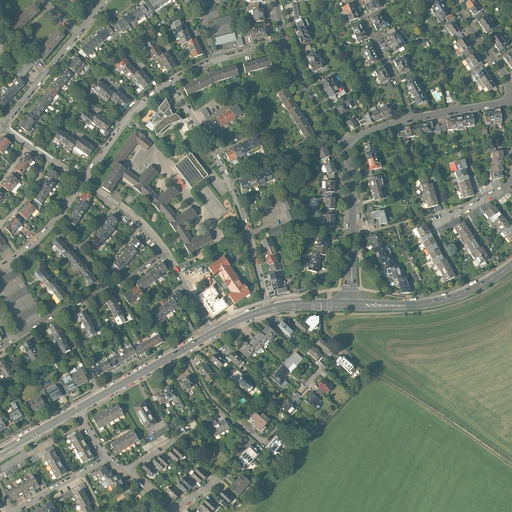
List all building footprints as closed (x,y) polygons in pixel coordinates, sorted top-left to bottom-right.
[(227,2),(226,0),(209,0),(197,3),(198,9),(216,4),(227,2)] [(377,0),(374,0),(366,4),(369,11),(381,6),(377,0)] [(469,0),(466,3),(470,8),(477,3),(474,0),(469,0)] [(433,7),(439,16),(447,10),(441,1),(436,5),(433,7)] [(352,3),(342,7),(346,15),(347,14),(356,10),(352,3)] [(477,3),(470,8),(474,14),(480,10),(481,9),(477,3)] [(40,11),(33,4),(21,15),(28,22),(40,11)] [(79,16),(85,13),(82,4),(76,7),(79,16)] [(200,15),(218,11),(216,4),(198,9),(200,15)] [(146,5),(142,7),(146,14),(150,11),(146,5)] [(142,7),(138,10),(143,16),(146,14),(142,7)] [(257,9),(253,9),(254,21),(265,20),(264,8),(260,8),(257,9)] [(139,19),(143,16),(138,10),(134,12),(139,19)] [(359,17),(356,10),(347,14),(350,21),(359,17)] [(451,14),(450,15),(447,10),(439,16),(442,20),(445,18),(448,22),(454,19),(451,14)] [(480,10),(474,14),(478,21),(485,16),(480,10)] [(134,12),(131,15),(135,21),(139,19),(134,12)] [(371,18),(374,24),(383,20),(380,14),(371,18)] [(21,15),(9,27),(16,34),(28,22),(21,15)] [(131,24),(135,21),(131,15),(127,17),(131,24)] [(232,15),(208,22),(210,29),(233,22),(232,15)] [(482,27),(491,21),(487,15),(485,16),(478,21),(482,27)] [(127,17),(123,20),(128,26),(131,24),(127,17)] [(185,24),(183,18),(173,22),(175,28),(185,24)] [(124,30),(124,29),(128,26),(123,20),(119,22),(120,23),(117,25),(121,32),(124,30)] [(374,24),(377,31),(386,27),(383,20),(374,24)] [(495,27),(491,21),(482,27),(486,33),(492,29),(495,27)] [(352,26),(355,34),(364,30),(361,22),(352,26)] [(446,27),(449,31),(456,26),(453,22),(446,27)] [(115,23),(108,29),(113,35),(116,39),(123,34),(121,32),(117,25),(115,23)] [(294,28),(298,37),(308,32),(304,23),(294,28)] [(189,32),(185,24),(175,28),(179,36),(189,32)] [(449,31),(453,36),(455,34),(460,31),(456,26),(449,31)] [(268,36),(266,27),(243,32),(244,36),(252,35),(253,40),(268,36)] [(109,38),(113,35),(108,29),(104,32),(109,38)] [(57,30),(46,43),(54,49),(65,36),(57,30)] [(364,30),(355,34),(358,41),(367,37),(364,30)] [(460,41),(464,38),(460,31),(455,34),(460,41)] [(104,32),(101,35),(106,41),(109,38),(104,32)] [(192,40),(189,32),(179,36),(182,43),(186,42),(192,40)] [(298,37),(303,46),(312,41),(308,32),(298,37)] [(396,32),(389,35),(392,43),(400,40),(396,32)] [(213,39),(215,45),(236,40),(235,38),(234,34),(213,39)] [(492,39),(496,44),(503,39),(499,34),(492,39)] [(101,35),(97,38),(102,44),(106,41),(101,35)] [(241,37),(235,38),(236,40),(237,47),(244,45),(241,37)] [(97,38),(93,40),(98,47),(102,44),(97,38)] [(186,42),(188,47),(198,43),(196,38),(192,40),(186,42)] [(457,42),(460,47),(467,42),(464,38),(460,41),(457,42)] [(144,44),(147,49),(156,44),(153,39),(144,44)] [(496,44),(500,50),(503,47),(507,45),(503,39),(496,44)] [(95,49),(98,47),(93,40),(90,43),(95,49)] [(400,40),(392,43),(396,51),(403,48),(400,40)] [(372,42),(362,47),(366,56),(376,52),(372,42)] [(460,47),(463,51),(465,50),(470,46),(467,42),(460,47)] [(43,62),(54,49),(46,43),(35,56),(40,60),(43,62)] [(90,43),(83,48),(88,55),(95,49),(90,43)] [(188,47),(190,52),(200,48),(198,43),(188,47)] [(159,49),(156,44),(147,49),(150,54),(159,49)] [(475,54),(470,46),(465,50),(470,57),(475,54)] [(190,52),(193,58),(202,54),(200,48),(190,52)] [(162,54),(159,49),(150,54),(154,60),(158,57),(162,54)] [(170,56),(167,51),(162,54),(158,57),(161,62),(170,56)] [(306,55),(310,62),(319,58),(315,51),(306,55)] [(380,60),(376,52),(366,56),(370,65),(380,60)] [(470,57),(469,58),(471,62),(478,58),(475,54),(470,57)] [(256,59),(243,63),(246,73),(273,65),(270,55),(256,59)] [(36,64),(40,60),(35,56),(31,60),(36,64)] [(79,56),(75,61),(81,67),(85,61),(79,56)] [(173,61),(170,56),(161,62),(164,66),(173,61)] [(404,57),(394,62),(397,68),(407,63),(404,57)] [(323,67),(319,58),(310,62),(309,63),(309,65),(313,72),(323,67)] [(478,58),(471,62),(474,66),(481,61),(478,58)] [(118,66),(121,70),(130,63),(126,59),(118,66)] [(17,73),(24,78),(33,66),(27,61),(17,73)] [(81,67),(75,61),(71,66),(77,71),(81,67)] [(89,64),(85,61),(81,67),(77,71),(80,74),(89,64)] [(176,65),(173,61),(164,66),(167,71),(176,65)] [(125,75),(133,68),(130,63),(121,70),(125,75)] [(407,63),(397,68),(400,74),(410,69),(407,63)] [(209,73),(210,75),(213,83),(239,75),(236,65),(223,69),(209,73)] [(375,71),(378,77),(387,72),(384,66),(375,71)] [(69,68),(65,73),(72,79),(76,74),(69,68)] [(137,72),(133,68),(125,75),(129,79),(133,75),(137,72)] [(137,80),(145,73),(141,69),(137,72),(133,75),(137,80)] [(484,69),(477,74),(480,79),(488,73),(484,69)] [(390,78),(387,72),(378,77),(381,83),(390,78)] [(65,73),(61,78),(68,84),(72,79),(65,73)] [(148,78),(145,73),(137,80),(140,84),(148,78)] [(488,73),(480,79),(483,83),(491,78),(488,73)] [(197,81),(184,87),(189,96),(214,84),(213,83),(210,75),(197,81)] [(330,77),(321,83),(325,91),(334,85),(330,77)] [(24,83),(18,78),(14,83),(19,88),(24,83)] [(61,78),(57,83),(64,88),(68,84),(61,78)] [(148,78),(140,84),(144,88),(152,82),(148,78)] [(483,83),(486,87),(493,82),(491,78),(483,83)] [(414,80),(406,84),(410,91),(418,87),(414,80)] [(101,94),(108,86),(104,82),(103,83),(101,81),(94,89),(100,95),(101,94)] [(493,82),(486,87),(489,91),(496,86),(493,82)] [(19,88),(14,83),(9,88),(15,94),(19,88)] [(57,83),(53,87),(61,93),(64,88),(57,83)] [(334,85),(325,91),(330,98),(339,92),(334,85)] [(108,86),(101,94),(106,98),(113,90),(108,86)] [(53,87),(50,92),(57,98),(61,93),(53,87)] [(418,87),(410,91),(414,98),(422,94),(418,87)] [(15,94),(9,88),(4,94),(10,99),(15,94)] [(285,89),(277,95),(283,103),(290,98),(290,97),(285,89)] [(117,94),(113,90),(106,98),(110,102),(113,98),(117,94)] [(120,90),(117,94),(113,98),(117,102),(125,94),(120,90)] [(50,92),(46,97),(53,103),(57,98),(50,92)] [(10,99),(4,94),(0,97),(0,99),(5,104),(10,99)] [(129,98),(125,94),(117,102),(122,106),(129,98)] [(422,94),(414,98),(417,105),(425,101),(422,94)] [(46,97),(42,101),(49,107),(53,103),(46,97)] [(133,102),(129,98),(122,106),(126,110),(133,102)] [(290,98),(283,103),(288,112),(296,107),(296,106),(290,98)] [(160,111),(150,123),(155,126),(154,127),(156,135),(168,125),(181,120),(175,114),(173,115),(169,107),(170,107),(166,99),(158,109),(160,111)] [(42,101),(38,106),(45,112),(49,107),(42,101)] [(344,102),(336,107),(341,115),(349,110),(347,107),(350,105),(348,101),(345,103),(344,102)] [(229,110),(235,118),(242,113),(236,105),(229,110)] [(38,106),(34,111),(41,117),(45,112),(38,106)] [(296,107),(288,112),(294,121),(302,116),(301,114),(296,107)] [(389,107),(380,110),(384,118),(392,115),(391,113),(389,108),(389,107)] [(206,108),(200,111),(205,119),(211,116),(206,108)] [(500,109),(492,110),(493,122),(501,121),(500,109)] [(222,114),(228,123),(235,118),(229,110),(222,114)] [(380,110),(372,113),(375,122),(384,118),(380,110)] [(492,110),(484,111),(485,124),(493,122),(492,110)] [(34,111),(30,116),(37,122),(41,117),(34,111)] [(87,123),(93,114),(88,111),(82,119),(87,123)] [(101,113),(98,117),(95,122),(99,125),(105,117),(101,113)] [(364,119),(358,121),(360,125),(366,123),(367,125),(375,122),(372,113),(363,116),(364,119)] [(98,117),(93,114),(87,123),(92,126),(95,122),(98,117)] [(222,114),(216,119),(222,127),(228,123),(222,114)] [(473,115),(464,116),(466,127),(475,125),(473,115)] [(30,116),(27,121),(34,126),(37,122),(30,116)] [(302,116),(294,121),(300,130),(308,125),(307,123),(302,116)] [(464,116),(455,117),(457,128),(466,127),(464,116)] [(110,120),(105,117),(99,125),(104,128),(110,120)] [(360,125),(358,121),(355,117),(346,122),(351,131),(360,125)] [(455,117),(446,119),(447,125),(448,129),(457,128),(455,117)] [(215,132),(222,127),(216,119),(209,124),(215,132)] [(115,123),(110,120),(104,128),(109,132),(111,128),(115,123)] [(30,131),(34,126),(27,121),(23,125),(30,131)] [(430,123),(422,125),(423,135),(432,133),(431,132),(430,126),(430,123)] [(308,125),(300,130),(306,139),(314,133),(313,132),(308,125)] [(422,125),(413,126),(415,136),(423,135),(422,125)] [(413,126),(405,128),(406,130),(404,131),(405,136),(407,136),(407,138),(415,136),(413,126)] [(66,144),(71,135),(66,132),(63,130),(57,138),(66,144)] [(133,147),(136,143),(146,150),(151,142),(144,138),(146,136),(138,131),(137,132),(135,130),(113,160),(117,163),(121,165),(133,147)] [(76,138),(71,135),(66,144),(70,147),(76,138)] [(4,137),(0,141),(0,143),(7,149),(11,144),(4,137)] [(83,137),(81,141),(77,146),(83,149),(88,140),(83,137)] [(256,137),(247,141),(252,150),(253,153),(262,149),(256,137)] [(81,141),(76,138),(70,147),(75,150),(77,146),(81,141)] [(93,144),(88,140),(83,149),(87,153),(93,144)] [(239,145),(244,154),(252,150),(247,141),(239,145)] [(374,141),(365,144),(368,152),(377,149),(374,141)] [(302,146),(307,154),(313,150),(309,142),(302,146)] [(98,146),(93,144),(87,153),(92,155),(98,146)] [(232,149),(237,158),(244,154),(239,145),(232,149)] [(334,155),(329,145),(320,148),(325,159),(334,155)] [(232,149),(225,153),(229,161),(237,158),(232,149)] [(380,159),(377,149),(368,152),(370,162),(380,159)] [(505,150),(495,152),(496,160),(505,158),(506,158),(505,150)] [(191,153),(174,166),(191,189),(208,176),(191,153)] [(29,154),(23,162),(30,167),(36,159),(29,154)] [(506,164),(505,158),(496,160),(495,160),(496,166),(505,164),(506,164)] [(383,168),(380,159),(370,162),(373,171),(383,168)] [(467,160),(457,163),(460,171),(468,169),(469,168),(467,160)] [(340,170),(335,161),(327,165),(332,174),(337,171),(340,170)] [(30,167),(23,162),(17,170),(24,175),(30,167)] [(117,163),(101,188),(110,194),(121,177),(127,181),(133,186),(132,187),(140,194),(141,193),(153,203),(152,204),(159,212),(160,211),(170,222),(169,223),(175,232),(176,231),(186,244),(184,245),(190,254),(213,241),(207,233),(193,239),(183,226),(198,217),(191,207),(177,216),(167,205),(179,193),(171,186),(159,196),(147,186),(158,172),(149,166),(138,179),(132,175),(125,170),(126,169),(121,165),(117,163)] [(506,170),(505,164),(496,166),(494,166),(495,172),(505,171),(506,170)] [(458,172),(460,178),(470,175),(468,169),(460,171),(458,172)] [(48,176),(50,178),(56,182),(61,175),(53,170),(48,176)] [(263,173),(267,182),(275,179),(271,170),(263,173)] [(506,178),(505,171),(495,172),(494,173),(496,180),(498,180),(503,179),(506,178)] [(267,182),(263,173),(255,177),(259,184),(259,185),(267,182)] [(13,174),(8,180),(17,187),(22,182),(13,174)] [(248,178),(252,187),(259,184),(255,177),(255,175),(248,178)] [(472,182),(470,175),(460,178),(462,185),(472,182)] [(382,176),(371,179),(374,190),(383,188),(385,187),(382,176)] [(45,185),(53,190),(58,184),(56,182),(50,178),(45,185)] [(248,178),(240,181),(243,190),(252,187),(248,178)] [(503,183),(503,179),(498,180),(482,188),(485,193),(503,183)] [(17,187),(8,180),(3,186),(12,193),(17,187)] [(331,181),(329,181),(329,192),(335,192),(338,192),(338,181),(331,181)] [(462,185),(464,191),(474,188),(472,182),(462,185)] [(430,184),(424,185),(426,194),(436,191),(434,184),(430,185),(430,184)] [(45,185),(40,192),(48,197),(53,190),(45,185)] [(383,188),(374,190),(377,201),(386,199),(383,188)] [(476,195),(474,188),(464,191),(466,198),(476,195)] [(511,190),(501,199),(505,204),(511,198),(511,190)] [(438,198),(436,191),(426,194),(428,201),(438,198)] [(48,197),(40,192),(35,198),(43,204),(48,197)] [(84,192),(79,200),(81,201),(87,205),(92,198),(84,192)] [(297,208),(290,193),(284,196),(291,210),(294,209),(297,208)] [(335,198),(329,198),(329,209),(336,209),(338,209),(338,197),(335,198)] [(440,205),(438,198),(428,201),(430,208),(440,205)] [(81,201),(76,208),(84,213),(89,206),(87,205),(81,201)] [(495,206),(492,201),(471,214),(474,220),(489,211),(495,206)] [(26,207),(34,215),(39,210),(30,202),(26,207)] [(268,202),(255,207),(258,213),(271,208),(268,202)] [(489,211),(493,216),(500,210),(496,205),(495,206),(489,211)] [(34,215),(26,207),(21,212),(29,220),(34,215)] [(84,213),(76,208),(71,215),(79,220),(84,213)] [(300,222),(294,209),(291,210),(288,211),(295,225),(300,222)] [(387,210),(375,213),(375,215),(376,218),(379,217),(381,224),(385,223),(389,222),(387,210)] [(504,215),(500,210),(493,216),(497,221),(504,215)] [(338,214),(336,214),(329,214),(329,226),(335,226),(338,226),(338,214)] [(71,215),(67,221),(75,227),(79,220),(71,215)] [(497,221),(501,226),(509,220),(504,215),(497,221)] [(106,224),(112,229),(117,223),(110,216),(105,223),(106,224)] [(11,222),(19,230),(24,225),(16,217),(11,222)] [(458,218),(436,230),(439,235),(454,227),(461,223),(458,218)] [(454,227),(457,232),(469,225),(465,220),(461,223),(454,227)] [(511,225),(511,224),(509,220),(501,226),(505,231),(506,230),(511,225)] [(13,235),(19,230),(11,222),(6,227),(13,235)] [(101,230),(108,237),(113,231),(112,229),(106,224),(101,230)] [(429,228),(427,224),(416,229),(419,235),(430,230),(429,228)] [(472,231),(469,225),(457,232),(461,238),(472,231)] [(266,232),(269,238),(270,238),(284,232),(281,226),(266,232)] [(108,237),(101,230),(95,237),(102,243),(108,237)] [(431,233),(430,230),(419,235),(422,241),(433,236),(431,233)] [(461,238),(464,243),(475,236),(472,231),(461,238)] [(373,242),(375,247),(383,245),(383,243),(380,233),(368,236),(369,241),(373,240),(373,242)] [(434,239),(433,236),(422,241),(425,247),(436,242),(434,239)] [(479,241),(475,236),(464,243),(467,248),(479,241)] [(87,245),(94,252),(102,243),(95,237),(87,245)] [(323,237),(321,245),(330,247),(332,239),(323,237)] [(65,245),(58,238),(52,244),(58,251),(65,245)] [(261,241),(264,249),(273,245),(270,238),(269,238),(261,241)] [(128,245),(129,246),(135,252),(141,245),(134,239),(128,245)] [(482,247),(479,241),(467,248),(471,254),(472,253),(482,247)] [(437,245),(436,242),(425,247),(428,253),(439,248),(437,245)] [(71,253),(65,245),(58,251),(65,258),(66,257),(71,253)] [(273,245),(264,249),(267,257),(274,254),(277,253),(273,245)] [(321,245),(319,253),(325,255),(328,255),(330,247),(321,245)] [(374,253),(378,252),(378,253),(380,258),(388,256),(387,255),(384,245),(383,245),(375,247),(372,248),(374,253)] [(129,246),(124,252),(131,259),(136,253),(135,252),(129,246)] [(472,253),(476,258),(486,252),(482,247),(472,253)] [(440,250),(439,248),(428,253),(431,259),(442,253),(440,250)] [(78,259),(72,252),(71,253),(66,257),(72,264),(78,259)] [(124,252),(118,258),(125,265),(131,259),(124,252)] [(319,253),(316,252),(314,261),(323,263),(325,255),(319,253)] [(489,258),(486,252),(476,258),(480,264),(489,258)] [(443,256),(442,253),(431,259),(434,264),(436,263),(444,259),(443,256)] [(269,265),(278,262),(274,254),(267,257),(265,258),(269,265)] [(385,265),(387,269),(395,267),(394,266),(391,255),(388,256),(380,258),(381,265),(385,264),(385,265)] [(224,257),(208,268),(214,276),(218,273),(224,282),(222,284),(225,288),(228,286),(233,292),(228,295),(234,304),(250,293),(244,285),(242,286),(236,277),(235,277),(228,267),(229,266),(224,257)] [(125,265),(118,258),(112,265),(119,271),(125,265)] [(436,263),(439,270),(451,264),(449,261),(448,258),(444,259),(436,263)] [(84,266),(78,259),(72,264),(78,271),(79,270),(84,267),(84,266)] [(321,272),(323,263),(314,261),(312,269),(321,272)] [(278,262),(269,265),(272,273),(278,271),(278,270),(281,269),(278,262)] [(156,267),(157,269),(162,276),(168,271),(163,263),(156,267)] [(439,270),(442,276),(454,270),(452,267),(451,264),(439,270)] [(85,266),(84,266),(84,267),(79,270),(84,278),(91,273),(85,266)] [(399,266),(395,267),(387,269),(388,276),(393,274),(393,276),(394,279),(398,279),(402,277),(402,276),(399,266)] [(48,276),(41,268),(35,274),(41,281),(48,276)] [(0,286),(22,275),(19,269),(0,278),(0,286)] [(157,269),(150,274),(155,282),(162,277),(162,276),(157,269)] [(442,276),(446,282),(457,276),(455,273),(454,270),(442,276)] [(271,282),(281,280),(278,271),(272,273),(269,274),(271,282)] [(97,281),(91,273),(84,278),(90,286),(97,281)] [(150,274),(143,279),(148,287),(155,282),(150,274)] [(22,275),(0,286),(0,292),(1,294),(26,281),(22,275)] [(54,283),(48,276),(41,281),(47,288),(49,287),(54,283)] [(402,277),(398,279),(394,279),(395,285),(399,284),(400,286),(401,291),(407,289),(410,289),(409,287),(407,276),(402,277)] [(141,291),(148,287),(143,279),(135,283),(137,287),(141,291)] [(281,280),(271,282),(273,291),(283,289),(281,280)] [(61,290),(55,282),(54,283),(49,287),(54,295),(61,290)] [(6,307),(32,293),(29,287),(3,301),(6,307)] [(137,287),(130,291),(136,300),(143,295),(141,291),(137,287)] [(217,295),(213,289),(209,291),(208,290),(200,296),(203,300),(201,301),(205,306),(206,305),(209,309),(208,310),(211,316),(214,314),(215,315),(226,308),(225,306),(226,305),(222,299),(219,302),(215,296),(217,295)] [(66,297),(63,293),(61,290),(54,295),(60,302),(66,297)] [(130,291),(123,296),(129,305),(136,300),(130,291)] [(179,292),(172,297),(173,299),(178,306),(185,301),(179,292)] [(32,293),(6,307),(9,313),(35,299),(32,293)] [(113,298),(106,302),(111,310),(118,306),(113,298)] [(166,304),(172,312),(179,307),(178,306),(173,299),(166,304)] [(172,312),(166,304),(159,309),(165,316),(172,312)] [(15,326),(42,312),(38,306),(12,320),(15,326)] [(118,306),(111,310),(115,319),(122,315),(123,315),(118,306)] [(165,316),(159,309),(152,314),(158,321),(165,316)] [(85,310),(77,314),(86,331),(93,328),(94,327),(85,310)] [(42,312),(15,326),(19,332),(45,318),(42,312)] [(132,314),(126,317),(129,323),(135,320),(132,314)] [(122,315),(115,319),(111,321),(115,328),(126,322),(122,315)] [(310,317),(303,321),(310,327),(307,330),(310,332),(312,330),(313,330),(320,322),(321,321),(318,318),(318,317),(315,317),(315,316),(314,316),(313,316),(313,317),(310,317)] [(310,327),(303,321),(300,319),(294,325),(304,333),(307,330),(310,327)] [(191,331),(195,329),(190,320),(186,323),(191,331)] [(290,336),(294,331),(282,321),(277,326),(290,336)] [(62,333),(57,324),(50,328),(54,337),(62,333)] [(268,326),(262,333),(269,339),(270,341),(277,334),(268,326)] [(86,331),(85,332),(88,337),(96,333),(93,328),(86,331)] [(260,331),(249,344),(256,350),(257,352),(269,339),(262,333),(260,331)] [(66,341),(62,333),(54,337),(59,345),(64,342),(66,341)] [(157,335),(149,340),(153,347),(161,343),(157,335)] [(334,351),(320,339),(316,344),(324,350),(322,352),(326,355),(327,353),(330,356),(334,351)] [(35,349),(30,340),(22,345),(27,353),(35,349)] [(149,340),(141,345),(145,352),(153,347),(149,340)] [(69,351),(64,342),(59,345),(57,346),(61,355),(69,351)] [(247,342),(240,350),(249,358),(256,350),(249,344),(247,342)] [(141,345),(133,349),(136,354),(135,354),(137,357),(145,352),(141,345)] [(132,347),(123,352),(127,359),(135,354),(136,354),(133,349),(132,347)] [(312,347),(307,352),(317,361),(319,362),(319,361),(323,357),(318,352),(319,351),(315,348),(314,349),(312,347)] [(39,357),(35,349),(27,353),(32,362),(39,357)] [(123,352),(115,357),(119,364),(127,359),(123,352)] [(234,352),(228,358),(231,361),(237,366),(242,361),(242,360),(234,352)] [(288,359),(282,365),(290,372),(291,373),(303,359),(295,353),(291,357),(290,356),(288,359)] [(216,354),(211,361),(221,370),(224,366),(222,365),(225,362),(216,354)] [(340,356),(334,363),(338,366),(340,364),(349,372),(351,373),(355,368),(353,367),(354,366),(343,356),(342,358),(340,356)] [(119,364),(115,357),(107,361),(111,368),(119,364)] [(280,363),(282,365),(288,359),(287,358),(286,357),(280,363)] [(8,366),(3,358),(0,359),(0,370),(0,371),(8,366)] [(107,361),(99,366),(103,373),(111,368),(107,361)] [(317,361),(315,363),(323,371),(326,367),(319,361),(319,362),(317,361)] [(80,368),(84,375),(87,374),(81,363),(78,365),(80,368)] [(206,364),(198,370),(207,382),(215,376),(206,364)] [(282,365),(271,378),(283,389),(288,383),(285,381),(287,379),(285,377),(287,374),(290,372),(282,365)] [(13,374),(8,366),(0,371),(5,379),(13,374)] [(99,366),(91,371),(95,378),(103,373),(99,366)] [(77,372),(70,376),(77,387),(87,381),(84,375),(80,368),(76,370),(77,372)] [(242,375),(240,377),(247,383),(249,381),(242,375)] [(66,393),(77,387),(70,376),(60,381),(66,393)] [(188,376),(178,382),(182,390),(193,384),(190,380),(188,376)] [(247,383),(240,377),(235,382),(248,393),(253,388),(247,383)] [(318,387),(320,388),(325,392),(326,392),(328,393),(333,387),(323,379),(318,385),(319,386),(318,387)] [(61,397),(55,387),(47,391),(51,398),(53,401),(61,397)] [(170,387),(163,391),(167,399),(174,395),(170,387)] [(320,388),(314,395),(317,397),(318,396),(320,397),(325,392),(320,388)] [(163,391),(156,395),(157,396),(158,399),(161,403),(167,399),(163,391)] [(297,393),(291,400),(293,402),(300,395),(298,394),(297,393)] [(312,393),(305,401),(314,408),(321,400),(317,397),(314,395),(312,393)] [(175,396),(174,395),(167,399),(169,401),(172,400),(178,410),(184,407),(177,395),(175,396)] [(33,401),(38,410),(48,405),(43,396),(33,401)] [(289,402),(287,400),(285,403),(282,406),(284,409),(283,410),(291,417),(298,410),(293,406),(295,404),(290,400),(289,402)] [(156,424),(144,403),(134,408),(141,420),(146,430),(156,424)] [(124,415),(118,405),(113,408),(119,418),(124,415)] [(20,419),(26,416),(21,408),(20,406),(11,412),(17,422),(21,420),(20,419)] [(119,418),(113,408),(108,411),(113,421),(119,418)] [(113,421),(108,411),(103,414),(108,424),(113,421)] [(255,413),(250,419),(253,421),(251,422),(253,424),(252,425),(253,426),(260,432),(261,431),(262,432),(266,428),(264,427),(270,421),(262,414),(260,417),(255,413)] [(108,424),(103,414),(98,416),(103,426),(108,424)] [(98,416),(93,419),(98,429),(103,426),(98,416)] [(0,422),(0,430),(0,431),(9,426),(6,421),(4,418),(0,420),(1,422),(0,422)] [(215,421),(208,425),(215,437),(229,429),(224,420),(216,424),(215,421)] [(167,426),(151,435),(154,440),(165,434),(170,431),(167,426)] [(308,426),(304,429),(312,436),(315,433),(308,426)] [(176,428),(170,431),(173,436),(176,435),(178,439),(182,437),(182,435),(186,433),(183,428),(178,431),(176,428)] [(133,431),(128,433),(135,444),(139,441),(133,431)] [(69,439),(71,444),(82,438),(79,433),(76,435),(69,439)] [(128,433),(124,436),(130,447),(135,444),(128,433)] [(168,439),(165,434),(154,440),(142,447),(145,452),(168,439)] [(124,436),(119,439),(125,449),(130,447),(124,436)] [(276,436),(266,447),(275,455),(277,452),(276,452),(282,446),(283,447),(285,444),(276,436)] [(85,443),(82,438),(71,444),(74,449),(85,443)] [(119,439),(115,441),(121,452),(125,449),(119,439)] [(115,441),(110,444),(111,445),(113,449),(116,455),(121,452),(115,441)] [(88,448),(85,443),(74,449),(77,454),(88,448)] [(52,446),(30,458),(32,463),(43,457),(54,450),(52,446)] [(251,446),(245,452),(254,460),(260,454),(256,451),(257,450),(255,448),(254,449),(251,446)] [(77,454),(80,459),(91,453),(88,448),(77,454)] [(176,448),(173,452),(180,458),(181,459),(184,455),(176,448)] [(43,457),(46,461),(57,455),(54,450),(43,457)] [(172,450),(168,454),(176,462),(180,458),(173,452),(172,450)] [(248,466),(254,460),(245,452),(239,458),(243,461),(242,462),(244,464),(245,463),(248,466)] [(93,458),(91,453),(80,459),(83,464),(93,458)] [(59,460),(57,455),(46,461),(49,466),(59,460)] [(161,457),(157,461),(164,467),(165,468),(169,464),(161,457)] [(27,459),(0,474),(0,476),(2,480),(30,464),(27,459)] [(156,459),(152,463),(156,467),(160,471),(164,467),(157,461),(156,459)] [(49,466),(51,470),(62,464),(59,460),(49,466)] [(239,463),(237,465),(243,471),(245,468),(243,467),(245,465),(244,464),(242,462),(240,461),(239,463)] [(51,470),(54,475),(64,469),(62,464),(51,470)] [(154,473),(146,465),(142,468),(144,471),(150,477),(154,473)] [(108,466),(98,472),(101,478),(103,476),(111,472),(108,466)] [(198,468),(194,472),(203,480),(204,480),(207,477),(198,468)] [(67,473),(64,469),(54,475),(56,479),(67,473)] [(113,470),(111,472),(103,476),(105,482),(108,480),(116,475),(113,470)] [(194,472),(191,476),(199,484),(203,480),(194,472)] [(35,474),(30,477),(36,488),(42,485),(35,474)] [(118,474),(116,475),(108,480),(110,485),(112,484),(121,479),(118,474)] [(238,496),(244,489),(250,483),(245,478),(242,476),(236,482),(230,488),(238,496)] [(30,477),(25,480),(31,491),(36,488),(30,477)] [(184,477),(180,481),(189,489),(190,490),(193,486),(184,477)] [(123,478),(121,479),(112,484),(115,489),(126,483),(123,478)] [(93,481),(94,485),(100,484),(102,489),(104,488),(102,479),(93,481)] [(25,480),(20,483),(26,494),(31,491),(25,480)] [(180,481),(177,485),(185,492),(189,489),(180,481)] [(20,483),(15,486),(21,497),(26,494),(20,483)] [(83,484),(53,500),(56,505),(73,495),(83,490),(86,488),(83,484)] [(15,486),(9,489),(16,500),(21,497),(15,486)] [(170,487),(166,491),(175,500),(179,495),(176,493),(172,489),(170,487)] [(73,495),(76,500),(85,495),(83,490),(73,495)] [(223,491),(219,495),(228,503),(232,499),(223,491)] [(88,500),(85,495),(76,500),(78,505),(88,500)] [(224,508),(228,503),(219,495),(215,499),(219,503),(224,508)] [(207,499),(204,503),(212,511),(216,507),(215,506),(212,503),(207,499)] [(91,505),(88,500),(78,505),(81,510),(89,505),(91,505)] [(56,511),(51,502),(45,505),(49,511),(56,511)] [(204,511),(211,511),(212,511),(204,503),(200,507),(204,511)]
